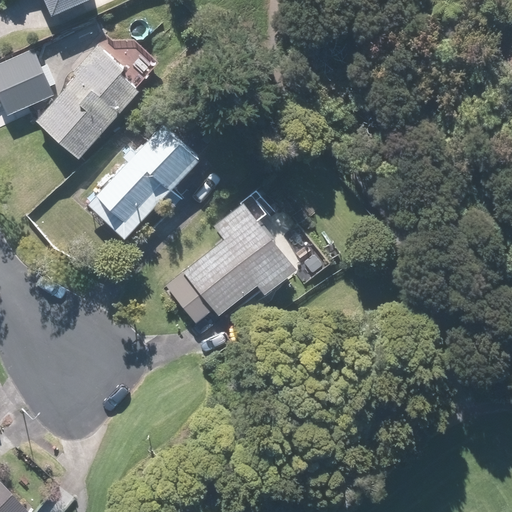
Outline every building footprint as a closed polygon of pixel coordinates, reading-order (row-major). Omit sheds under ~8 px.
[(38,0),(45,18),(91,0),(38,0)] [(125,70),(98,46),(32,121),(75,158),(134,91),(119,77),(125,70)] [(32,50),(0,64),(0,101),(6,116),(52,96),(32,50)] [(197,164),(158,127),(85,204),(124,241),(197,164)] [(295,269),(241,203),(214,224),(226,239),(168,286),(197,323),(214,309),(219,316),(254,287),(261,296),(295,269)] [(0,511),(21,511),(0,487),(0,511)]
